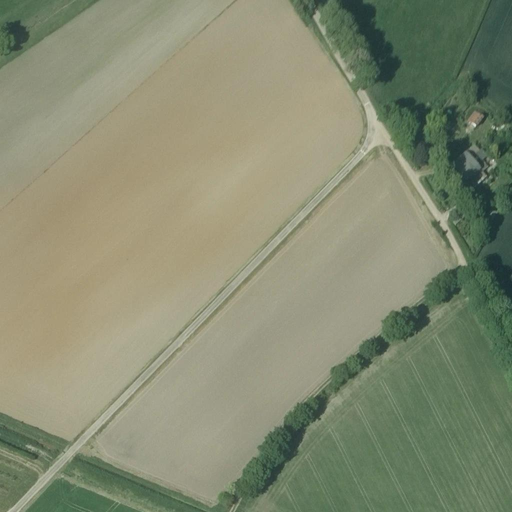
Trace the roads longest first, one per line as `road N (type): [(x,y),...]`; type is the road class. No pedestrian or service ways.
road 1 (unclassified): [(8,511),(379,127)]
road 2 (track): [(236,511),(295,413),(462,265),(511,362)]
road 3 (unclassified): [(462,265),(379,127)]
road 4 (unclassified): [(379,127),(310,0)]
